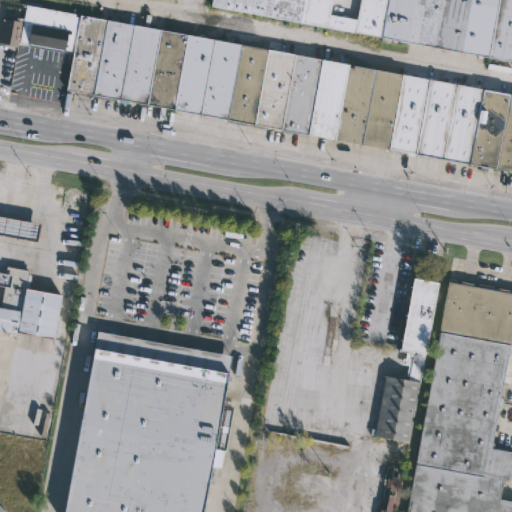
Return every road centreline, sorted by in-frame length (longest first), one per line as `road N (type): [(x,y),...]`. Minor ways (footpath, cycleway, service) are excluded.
road 1 (primary): [(128,175),(301,207)]
road 2 (primary): [(378,190),(210,159)]
road 3 (primary): [(372,220),(505,244)]
